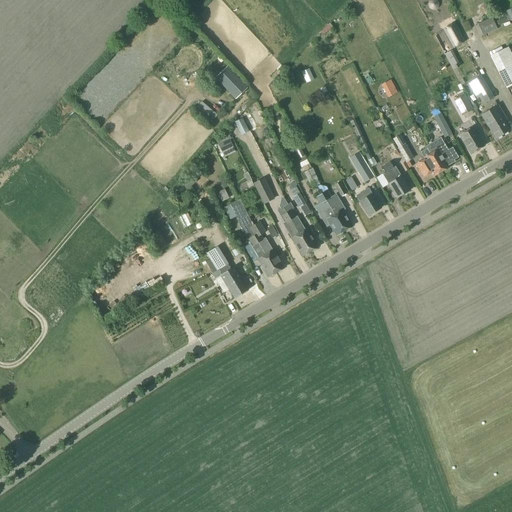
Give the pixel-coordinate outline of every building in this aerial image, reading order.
[(477,24),(482,36),(496,29),(491,18),(477,24)] [(468,31),(474,28),(472,22),(466,24),(468,31)] [(327,35),(336,27),(332,23),(324,31),(327,35)] [(453,48),(464,42),(454,24),(443,30),(453,48)] [(511,84),(511,56),(507,47),(490,56),(507,87),(511,84)] [(247,88),(227,66),(215,77),(236,99),(247,88)] [(471,81),(485,103),(492,98),(479,77),(471,81)] [(390,81),(382,85),(389,97),(396,93),(390,81)] [(466,96),(465,94),(454,100),(457,105),(468,99),(466,96)] [(243,113),(251,104),(244,98),(237,107),(243,113)] [(431,112),(434,117),(441,114),(438,108),(431,112)] [(482,116),(487,124),(496,138),(509,131),(500,117),(497,119),(491,110),(482,116)] [(441,114),(434,117),(433,118),(444,138),(451,134),(441,114)] [(235,122),(241,135),(248,131),(242,119),(235,122)] [(350,122),(363,150),(367,149),(354,120),(350,122)] [(459,135),(470,154),(484,146),(473,127),(459,135)] [(217,142),(221,152),(232,147),(234,150),(236,149),(226,131),(217,142)] [(401,132),(394,135),(399,145),(406,141),(401,132)] [(413,158),(405,144),(398,148),(397,148),(406,162),(408,161),(413,158)] [(434,175),(441,171),(434,160),(433,160),(429,154),(430,153),(427,148),(420,152),(424,157),(420,159),(421,161),(416,164),(423,176),(432,171),(434,175)] [(367,149),(363,150),(367,159),(371,157),(367,149)] [(434,160),(441,171),(448,167),(437,149),(430,153),(429,154),(433,160),(434,160)] [(371,157),(367,159),(371,166),(376,163),(373,157),(371,157)] [(385,174),(393,169),(390,163),(381,168),(385,174)] [(307,171),(311,180),(313,187),(321,184),(315,167),(307,171)] [(395,168),(393,169),(385,174),(383,175),(388,183),(393,192),(391,193),(394,198),(396,197),(397,198),(409,191),(404,183),(406,182),(403,177),(401,178),(400,176),(395,168)] [(220,180),(224,188),(229,185),(226,177),(220,180)] [(358,189),(367,184),(362,177),(354,182),(358,189)] [(353,183),(350,178),(345,181),(348,186),(353,183)] [(253,184),(257,191),(263,204),(273,198),(267,185),(263,179),(253,184)] [(335,185),(341,196),(346,193),(340,182),(335,185)] [(371,194),(368,189),(356,196),(359,201),(368,215),(380,208),(371,194)] [(328,191),(322,194),(344,231),(345,230),(347,230),(350,229),(350,227),(351,226),(342,211),(345,209),(336,195),(332,197),(328,191)] [(305,204),(299,193),(294,196),(300,207),(305,204)] [(344,231),(322,194),(316,198),(320,204),(315,207),(327,227),(330,225),(336,235),(338,234),(339,235),(342,234),(342,232),(344,231)] [(343,196),(345,206),(352,205),(350,195),(343,196)] [(235,217),(245,211),(239,200),(224,208),(230,219),(235,217)] [(283,207),(288,204),(285,200),(276,205),(279,209),(277,210),(281,216),(289,230),(289,231),(293,238),(292,239),(302,256),(309,252),(283,207)] [(283,207),(309,252),(317,247),(307,230),(305,231),(301,223),(300,224),(291,209),(291,210),(288,204),(283,207)] [(246,212),(236,217),(245,233),(242,235),(247,244),(250,242),(253,247),(259,243),(250,227),(253,226),(246,212)] [(272,219),(266,222),(269,227),(275,225),(272,219)] [(259,243),(264,240),(261,235),(265,233),(260,224),(258,223),(253,226),(250,227),(259,243)] [(259,243),(275,272),(277,271),(279,272),(281,271),(281,269),(283,268),(273,250),(272,251),(266,239),(264,240),(259,243)] [(259,243),(253,247),(254,250),(255,252),(257,255),(259,258),(258,259),(268,277),(269,276),(271,277),(273,275),(273,273),(275,272),(259,243)] [(205,251),(214,266),(217,271),(218,270),(221,275),(220,276),(234,298),(248,290),(233,265),(229,268),(216,245),(205,251)] [(231,251),(234,257),(241,252),(238,247),(231,251)] [(252,269),(249,265),(243,268),(246,273),(252,269)]
